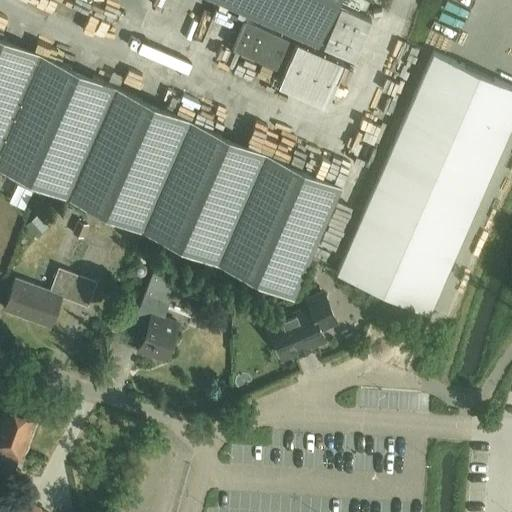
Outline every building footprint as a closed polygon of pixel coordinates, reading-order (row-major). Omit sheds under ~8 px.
[(223,0),(318,42),(336,0),(223,0)] [(341,5),(323,46),(354,59),(371,18),(341,5)] [(289,36),(246,17),(233,46),(276,65),(289,36)] [(341,184),(190,118),(0,33),(0,164),(143,227),(293,294),(341,184)] [(297,40),(279,81),(326,102),(345,62),(297,40)] [(271,73),(246,63),(249,56),(235,51),(230,62),(245,69),(242,76),(265,86),(271,73)] [(475,204),(511,120),(511,84),(433,51),(337,271),(429,311),(475,204)] [(47,227),(35,214),(25,223),(37,236),(47,227)] [(90,226),(79,222),(74,235),(86,239),(90,226)] [(87,304),(96,280),(59,267),(50,290),(16,277),(5,307),(50,324),(62,295),(87,304)] [(164,316),(170,300),(173,291),(176,294),(181,296),(186,293),(187,289),(185,283),(177,281),(177,280),(152,271),(135,320),(148,324),(139,349),(164,358),(178,321),(164,316)] [(323,291),(307,298),(310,305),(268,323),(282,356),(297,349),(299,352),(311,347),(309,344),(325,338),(320,327),(336,320),(329,303),(323,291)] [(379,327),(368,351),(411,370),(422,347),(379,327)] [(0,452),(20,460),(35,420),(7,409),(0,425),(0,452)] [(41,507),(16,493),(5,511),(48,511),(41,508),(41,507)]
